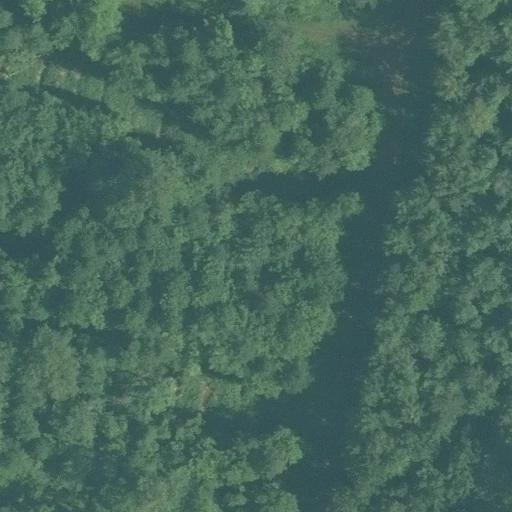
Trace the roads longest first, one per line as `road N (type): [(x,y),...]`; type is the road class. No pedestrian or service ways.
road 1 (track): [(315,511),(415,0)]
road 2 (track): [(128,0),(406,48)]
